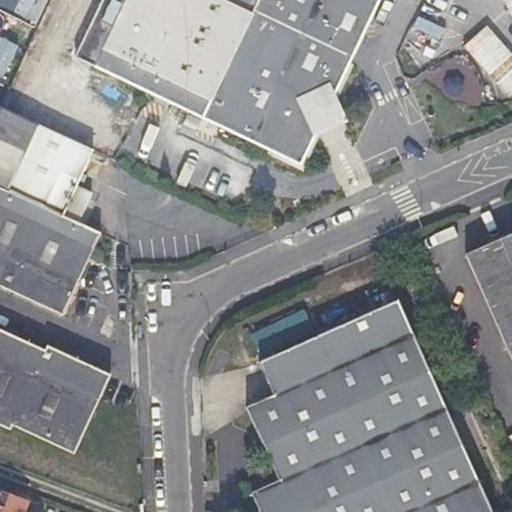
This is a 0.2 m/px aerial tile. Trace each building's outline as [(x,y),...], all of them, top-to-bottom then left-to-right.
[(122,0),(91,66),(298,165),(313,135),(306,119),(303,112),(299,106),(295,100),(302,86),(330,98),(377,0),(122,0)] [(345,122),(330,98),(302,86),(295,100),(299,106),(303,112),(306,119),(313,135),(345,122)] [(0,287),(61,316),(98,235),(62,218),(91,152),(0,109),(0,287)] [(511,233),(465,254),(511,361),(511,233)] [(491,511),(398,301),(258,362),(272,395),(245,407),(277,479),(251,492),(259,511),(491,511)] [(0,334),(106,381),(108,375),(48,346),(45,353),(0,332),(0,334)] [(0,342),(103,387),(106,381),(0,334),(0,342)] [(0,392),(83,429),(103,387),(0,342),(0,392)] [(83,429),(0,392),(0,426),(10,431),(11,427),(72,455),(83,429)] [(0,511),(22,511),(27,501),(0,490),(0,511)]
